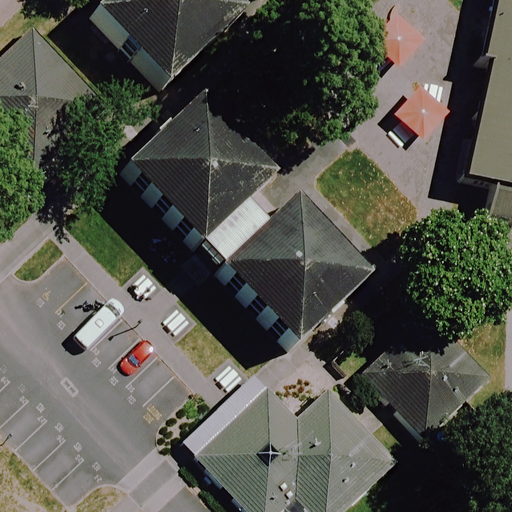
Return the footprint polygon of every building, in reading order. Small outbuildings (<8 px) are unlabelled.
[(231,25),(206,0),(90,0),(75,14),(154,97),(231,25)] [(511,190),(511,0),(494,0),(460,181),(511,190)] [(104,120),(26,37),(0,61),(0,162),(28,192),(104,120)] [(264,181),(185,98),(108,169),(187,252),(264,181)] [(359,288),(281,205),(204,276),(283,359),(359,288)] [(487,394),(415,318),(352,377),(424,453),(487,394)] [(338,511),(379,474),(301,391),(224,463),(270,511),(338,511)]
